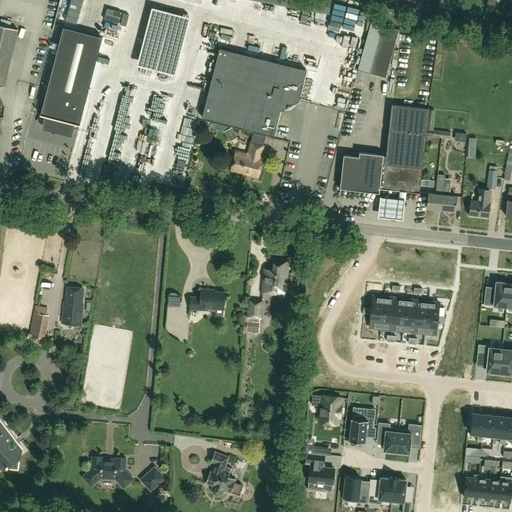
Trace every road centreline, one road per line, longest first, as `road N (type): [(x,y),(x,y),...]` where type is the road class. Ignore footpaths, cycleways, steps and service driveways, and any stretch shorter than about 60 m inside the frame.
road 1 (tertiary): [(375,230),(0,191)]
road 2 (residential): [(437,381),(348,371),(327,351),(323,332),(375,230)]
road 3 (tertiary): [(511,245),(375,230)]
